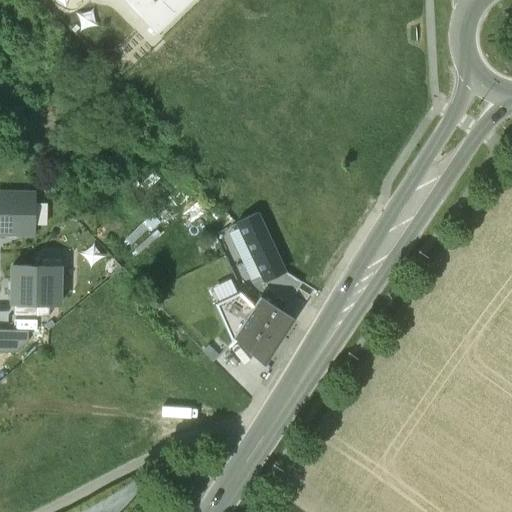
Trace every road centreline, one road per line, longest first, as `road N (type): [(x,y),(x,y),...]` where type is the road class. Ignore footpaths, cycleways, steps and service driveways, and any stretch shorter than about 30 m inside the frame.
road 1 (primary): [(488,87),(212,511)]
road 2 (track): [(44,511),(187,436),(227,428),(260,438)]
